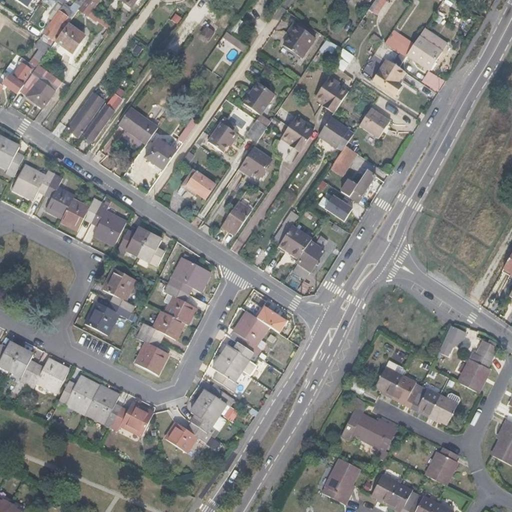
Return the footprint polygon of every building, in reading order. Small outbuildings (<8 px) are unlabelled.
[(34,0),(16,0),(29,8),(34,0)] [(102,1),(102,0),(86,0),(86,1),(97,9),(102,1)] [(138,0),(121,0),(133,8),(138,0)] [(375,0),(366,14),(378,22),(387,8),(384,6),(387,0),(375,0)] [(94,13),(97,9),(86,1),(83,5),(81,8),(79,10),(89,17),(91,17),(97,23),(98,21),(101,18),(94,13)] [(41,41),(52,48),(53,47),(70,24),(79,10),(81,8),(75,3),(74,3),(68,11),(64,7),(54,21),(41,41)] [(49,18),(54,21),(64,7),(59,3),(49,18)] [(182,19),(176,14),(171,20),(178,25),(182,19)] [(114,28),(101,18),(98,21),(112,31),(114,28)] [(87,37),(70,24),(53,47),(61,52),(65,47),(75,54),(87,37)] [(291,36),(297,27),(295,25),(288,34),(291,36)] [(294,38),(286,49),(295,56),(309,35),(297,27),(291,36),(294,38)] [(215,34),(207,28),(203,34),(211,40),(215,34)] [(248,47),(226,32),(222,38),(244,53),(248,47)] [(414,48),(392,32),(383,46),(400,57),(406,61),(409,55),(414,48)] [(316,40),(309,35),(295,56),(301,60),(316,40)] [(444,52),(422,37),(414,48),(409,55),(432,71),(444,52)] [(342,49),(328,40),(319,53),(333,63),(342,49)] [(35,58),(42,63),(52,48),(41,41),(37,48),(40,51),(35,58)] [(143,49),(137,45),(133,51),(139,55),(143,49)] [(343,48),(342,49),(333,63),(332,64),(344,72),(355,56),(343,48)] [(400,57),(392,69),(398,73),(406,61),(400,57)] [(31,64),(37,69),(40,65),(42,63),(35,58),(31,64)] [(3,84),(19,95),(22,91),(35,72),(22,62),(12,76),(9,75),(3,84)] [(37,69),(35,72),(22,91),(44,107),(56,91),(53,88),(41,79),(48,70),(40,65),(37,69)] [(398,88),(405,77),(398,73),(392,69),(387,65),(374,87),(394,99),(400,89),(398,88)] [(48,70),(41,79),(53,88),(60,79),(48,70)] [(437,96),(443,85),(427,76),(421,86),(437,96)] [(318,99),(337,113),(350,95),(340,88),(342,86),(332,79),(318,99)] [(259,85),(244,106),(255,114),(270,93),(259,85)] [(107,97),(97,89),(79,113),(82,116),(74,128),(81,133),(92,118),(90,117),(95,111),(96,112),(107,97)] [(276,97),(270,93),(255,114),(260,117),(260,118),(262,116),(276,97)] [(123,100),(115,94),(94,122),(96,123),(86,136),(93,141),(109,119),(109,118),(123,100)] [(164,120),(138,101),(126,118),(152,137),(164,120)] [(392,122),(373,109),(361,127),(380,140),(392,122)] [(260,117),(257,122),(268,129),(272,123),(262,116),(260,118),(260,117)] [(298,117),(289,129),(283,137),(302,150),(315,132),(307,126),(308,124),(298,117)] [(231,130),(235,126),(225,118),(208,142),(223,153),(230,141),(233,143),(238,135),(231,130)] [(340,147),(345,151),(348,147),(356,135),(351,131),(334,118),(321,137),(339,149),(340,147)] [(192,119),(178,139),(184,144),(198,123),(192,119)] [(246,137),(257,144),(268,129),(257,122),(246,137)] [(204,133),(195,146),(199,149),(208,136),(204,133)] [(147,157),(165,170),(177,153),(159,140),(147,157)] [(19,150),(7,144),(0,158),(0,167),(8,172),(6,176),(13,179),(24,158),(17,155),(19,150)] [(359,155),(348,147),(345,151),(335,167),(346,174),(359,155)] [(249,173),(256,178),(268,159),(254,149),(240,170),(247,175),(249,173)] [(190,153),(183,163),(189,167),(196,157),(190,153)] [(272,161),(268,159),(256,178),(259,180),(272,161)] [(188,185),(198,171),(194,168),(181,186),(195,196),(197,192),(188,185)] [(37,195),(44,198),(55,177),(48,174),(45,180),(24,170),(13,191),(34,202),(37,195)] [(197,192),(206,198),(216,184),(198,171),(188,185),(197,192)] [(358,205),(377,177),(370,172),(358,188),(348,181),(341,193),(350,199),(358,205)] [(47,213),(63,222),(73,203),(74,200),(58,192),(63,181),(55,177),(44,198),(52,202),(47,213)] [(329,185),(325,182),(320,188),(325,191),(329,185)] [(325,198),(320,206),(346,223),(352,213),(354,210),(335,197),(332,203),(325,198)] [(73,203),(63,222),(62,224),(78,233),(83,223),(92,227),(103,205),(94,201),(88,211),(73,203)] [(253,211),(239,202),(223,226),(230,231),(233,226),(239,230),(253,211)] [(94,237),(115,248),(126,225),(106,214),(109,209),(103,205),(92,227),(98,230),(94,237)] [(281,247),(293,229),(301,217),(294,212),(285,225),(286,225),(274,243),(281,247)] [(334,225),(332,230),(343,237),(345,232),(334,225)] [(312,242),(293,229),(281,247),(300,259),(312,242)] [(128,253),(139,259),(149,237),(139,232),(136,237),(129,233),(119,254),(125,257),(128,253)] [(149,237),(139,259),(151,265),(149,269),(155,273),(166,252),(159,249),(161,244),(149,237)] [(312,242),(300,259),(299,262),(300,263),(293,273),(306,281),(325,252),(322,250),(328,241),(322,237),(317,245),(312,242)] [(183,260),(170,287),(189,296),(192,290),(200,294),(210,274),(183,260)] [(114,297),(111,304),(132,315),(135,309),(125,304),(136,283),(114,272),(104,292),(114,297)] [(311,285),(304,282),(298,291),(305,295),(311,285)] [(189,296),(170,287),(168,285),(164,293),(174,298),(165,315),(184,324),(188,326),(197,310),(185,304),(189,296)] [(132,315),(111,304),(107,310),(97,305),(87,325),(108,336),(118,316),(129,321),(132,315)] [(258,320),(268,326),(280,334),(287,322),(265,308),(258,320)] [(256,345),(268,326),(258,320),(246,312),(234,332),(241,336),(236,343),(256,356),(261,349),(256,345)] [(184,324),(165,315),(163,313),(154,330),(144,325),(140,333),(162,344),(166,336),(176,341),(184,324)] [(454,347),(460,349),(466,334),(450,327),(439,351),(450,356),(454,347)] [(158,351),(162,344),(140,333),(136,340),(146,345),(136,365),(158,376),(168,356),(158,351)] [(0,365),(9,370),(20,349),(8,342),(5,347),(0,344),(0,365)] [(252,362),(256,356),(236,343),(232,349),(228,346),(220,358),(240,372),(248,360),(252,362)] [(488,372),(497,351),(484,344),(474,365),(471,364),(460,386),(479,397),(490,373),(488,372)] [(18,380),(27,384),(39,359),(20,349),(9,370),(21,376),(18,380)] [(234,381),(240,372),(220,358),(213,368),(218,372),(214,378),(232,391),(237,383),(234,381)] [(46,362),(39,359),(27,384),(33,387),(36,382),(56,392),(67,369),(47,359),(46,362)] [(404,381),(408,374),(391,365),(377,391),(388,397),(387,399),(394,403),(395,401),(407,407),(406,408),(418,415),(419,413),(431,419),(430,421),(437,424),(438,422),(448,428),(458,409),(428,393),(425,400),(413,394),(417,388),(404,381)] [(59,401),(85,415),(86,413),(99,387),(79,377),(75,384),(69,380),(59,401)] [(99,386),(99,387),(86,413),(104,423),(111,411),(118,414),(122,407),(114,403),(119,395),(99,386)] [(205,390),(198,402),(218,415),(226,404),(230,407),(235,400),(215,387),(210,394),(205,390)] [(128,410),(122,407),(118,414),(111,428),(117,431),(121,425),(141,436),(152,413),(132,402),(128,410)] [(196,417),(191,423),(211,436),(215,429),(211,426),(218,415),(198,402),(191,414),(196,417)] [(388,455),(399,433),(393,430),(391,432),(364,418),(365,416),(357,412),(343,439),(351,443),(355,438),(388,455)] [(206,443),(211,436),(191,423),(186,431),(176,424),(166,439),(186,453),(197,437),(206,443)] [(511,425),(507,423),(504,430),(507,431),(494,459),(511,468),(511,425)] [(456,465),(459,460),(445,452),(442,458),(439,457),(428,479),(447,490),(459,467),(456,465)] [(347,501),(361,473),(342,463),(325,497),(347,509),(350,503),(347,501)] [(446,511),(426,501),(425,503),(413,497),(414,495),(384,480),(374,499),(384,504),(383,507),(390,510),(391,508),(399,511),(446,511)] [(0,511),(5,511),(9,505),(0,500),(0,511)]
